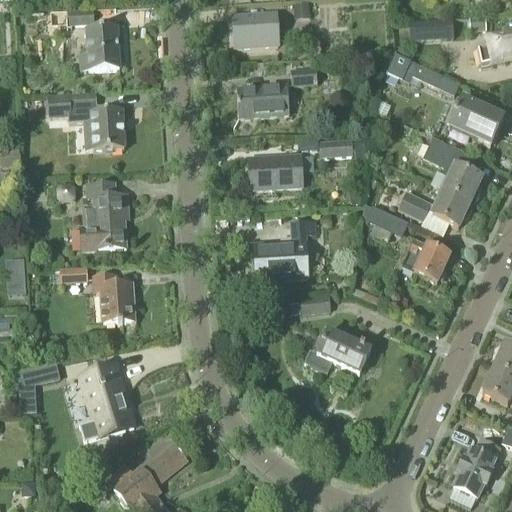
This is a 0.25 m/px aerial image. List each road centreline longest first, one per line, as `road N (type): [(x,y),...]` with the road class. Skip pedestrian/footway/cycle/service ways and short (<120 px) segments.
road 1 (residential): [(370,511),(295,481),(247,442),(212,391),(194,321),(175,0)]
road 2 (residential): [(388,511),(511,238)]
